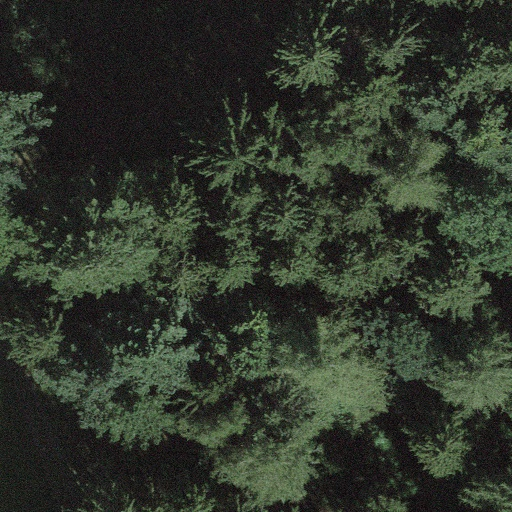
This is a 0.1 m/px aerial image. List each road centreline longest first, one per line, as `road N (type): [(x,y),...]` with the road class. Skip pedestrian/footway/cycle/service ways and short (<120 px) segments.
road 1 (track): [(327,511),(0,324)]
road 2 (track): [(46,511),(0,379)]
